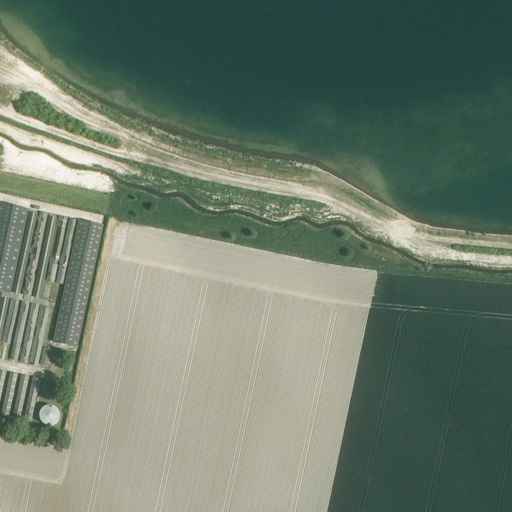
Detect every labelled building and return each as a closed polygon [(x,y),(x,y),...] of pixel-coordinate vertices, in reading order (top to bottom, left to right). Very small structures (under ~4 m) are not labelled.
[(0,291),(11,294),(28,209),(0,202),(0,291)] [(59,308),(60,302),(77,219),(70,217),(53,301),(51,301),(67,217),(59,216),(42,299),(41,299),(57,216),(50,214),(33,297),(31,297),(47,213),(40,212),(23,295),(21,295),(37,211),(29,210),(12,295),(3,292),(2,296),(0,304),(0,345),(9,298),(11,299),(0,351),(0,357),(7,359),(19,300),(22,301),(10,360),(18,362),(30,303),(31,303),(20,362),(28,363),(39,305),(41,305),(29,364),(38,366),(49,307),(51,307),(39,367),(48,369),(59,308)] [(103,225),(80,220),(54,342),(77,348),(103,225)] [(0,416),(9,418),(18,375),(9,373),(0,416)] [(12,419),(20,421),(29,377),(21,376),(12,419)] [(24,421),(32,423),(41,379),(32,377),(24,421)] [(40,412),(40,416),(40,420),(43,423),(46,425),(50,426),(54,425),(57,423),(59,420),(60,416),(59,412),(57,409),(54,407),(50,406),(46,407),(43,409),(40,412)]
